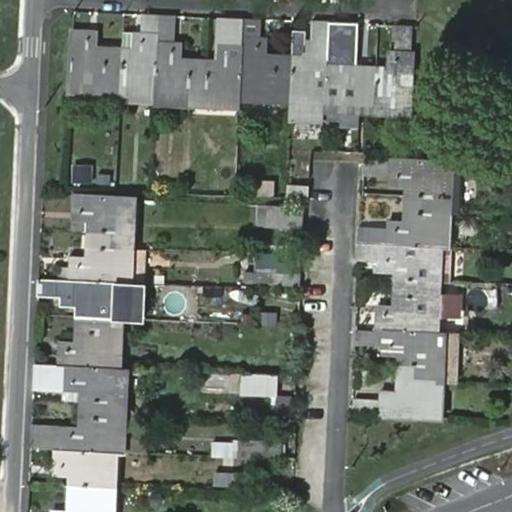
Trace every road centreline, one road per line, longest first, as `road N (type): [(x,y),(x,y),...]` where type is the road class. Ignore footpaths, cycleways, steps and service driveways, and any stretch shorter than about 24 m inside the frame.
road 1 (residential): [(31,91),(12,511)]
road 2 (residential): [(336,511),(349,170)]
